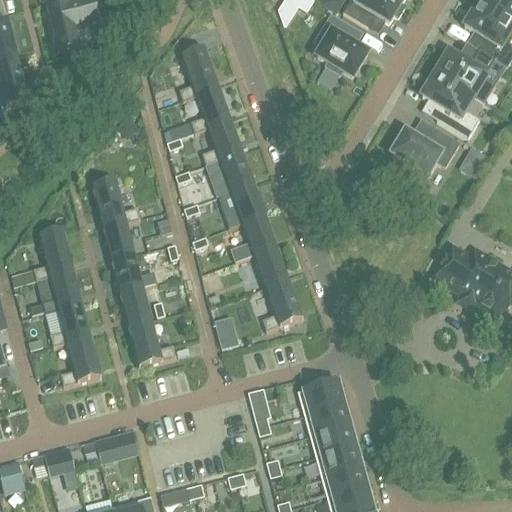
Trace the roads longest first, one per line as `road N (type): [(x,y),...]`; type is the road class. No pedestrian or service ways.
road 1 (residential): [(222,398),(141,89)]
road 2 (residential): [(444,0),(353,155),(303,202)]
road 3 (residential): [(303,202),(228,0)]
road 4 (residential): [(41,446),(222,398)]
road 5 (residential): [(41,446),(0,275)]
road 6 (residential): [(356,362),(303,202)]
road 7 (residential): [(402,505),(356,362)]
road 8 (residential): [(222,398),(356,362)]
